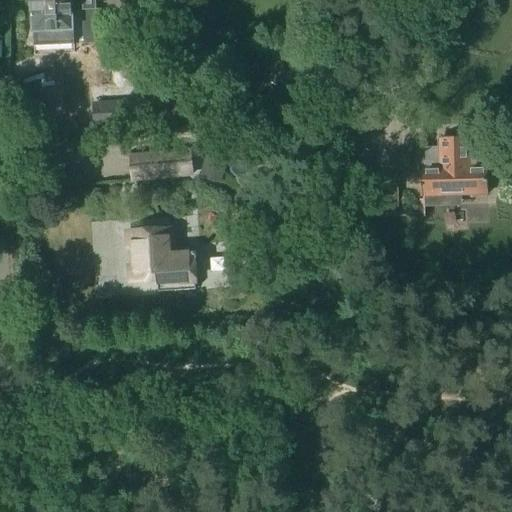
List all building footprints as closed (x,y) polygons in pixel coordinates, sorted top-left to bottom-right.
[(31,0),(32,15),(51,14),(51,6),(72,5),(71,0),(31,0)] [(83,11),(82,1),(81,1),(83,45),(99,45),(98,30),(102,30),(101,11),(98,11),(83,11)] [(34,48),(74,46),(72,5),(51,6),(51,14),(32,15),(34,48)] [(92,126),(124,125),(122,86),(90,88),(92,126)] [(471,148),(470,141),(438,142),(438,149),(422,149),(424,199),(487,196),(485,147),(471,148)] [(232,147),(222,148),(222,156),(232,155),(232,147)] [(133,182),(159,180),(192,177),(189,152),(131,158),(133,182)] [(221,186),(226,164),(206,159),(200,181),(221,186)] [(174,242),(173,229),(133,231),(135,264),(129,264),(130,280),(157,279),(158,291),(195,288),(193,251),(179,252),(178,242),(174,242)]
